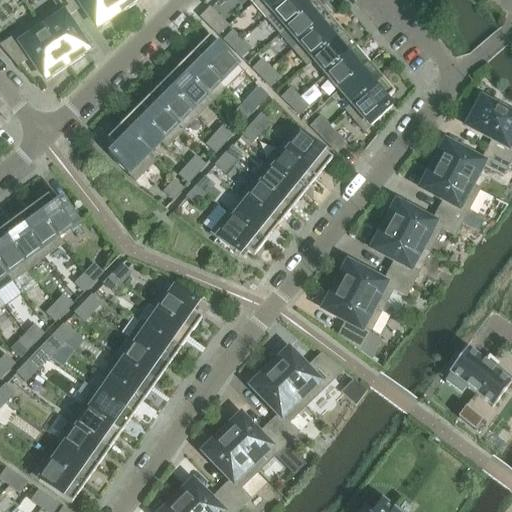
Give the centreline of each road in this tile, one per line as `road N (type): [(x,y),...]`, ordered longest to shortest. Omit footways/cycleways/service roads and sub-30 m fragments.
road 1 (residential): [(123,511),(227,363),(459,75),(395,0)]
road 2 (residential): [(43,143),(182,0)]
